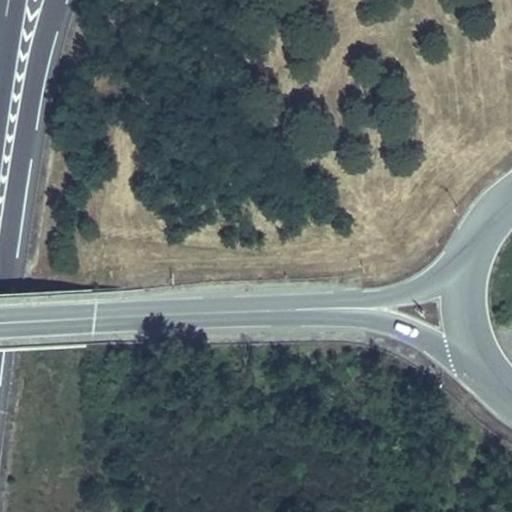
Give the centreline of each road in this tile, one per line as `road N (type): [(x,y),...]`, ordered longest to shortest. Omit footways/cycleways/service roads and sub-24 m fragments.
road 1 (primary): [(0,329),(366,318),(400,324),(477,368)]
road 2 (primary): [(466,255),(389,294),(0,316)]
road 3 (motorway): [(0,317),(16,190),(56,0)]
